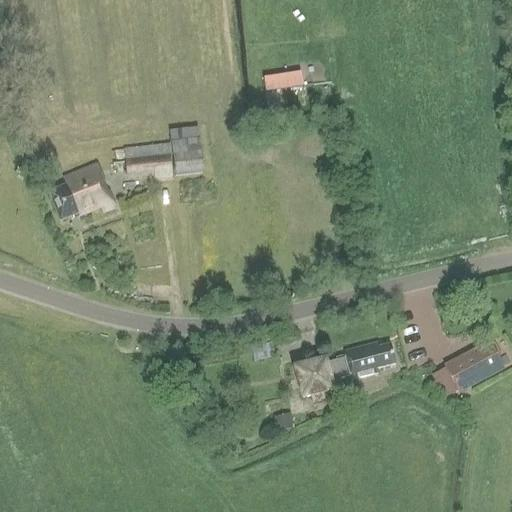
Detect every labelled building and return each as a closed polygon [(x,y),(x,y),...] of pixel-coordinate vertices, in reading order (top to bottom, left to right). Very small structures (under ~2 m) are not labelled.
[(263,81),(266,95),(303,89),(301,75),(263,81)] [(170,132),(171,144),(200,140),(198,129),(170,132)] [(171,144),(112,152),(114,172),(126,171),(128,180),(152,177),(154,182),(171,180),(169,156),(172,155),(176,177),(205,176),(201,140),(200,140),(171,144)] [(100,216),(114,211),(108,195),(105,197),(102,188),(104,187),(97,169),(63,182),(66,189),(48,197),(59,224),(77,217),(78,219),(98,211),(100,216)] [(377,373),(395,368),(390,348),(380,351),(379,347),(344,356),(345,362),(325,367),(325,365),(295,372),(303,402),(332,394),(332,392),(341,390),(340,386),(351,383),(352,386),(379,378),(377,373)] [(494,375),(488,351),(451,361),(457,385),(494,375)] [(275,418),(278,432),(294,428),(290,414),(275,418)]
